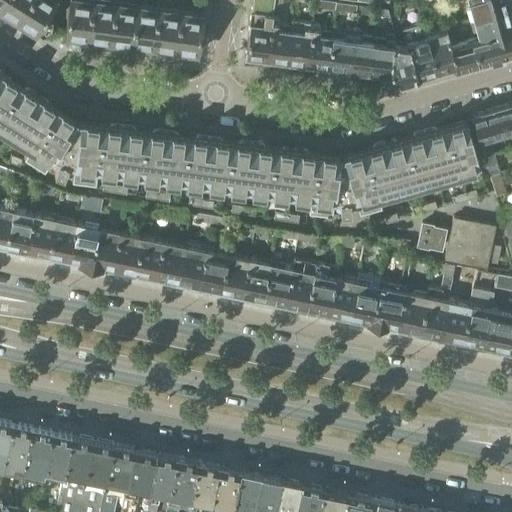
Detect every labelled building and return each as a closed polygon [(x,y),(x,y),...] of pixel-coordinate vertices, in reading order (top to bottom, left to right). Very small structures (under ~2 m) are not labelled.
[(0,0),(0,9),(6,13),(14,0),(0,0)] [(14,0),(6,13),(42,36),(51,31),(53,21),(45,16),(55,0),(14,0)] [(68,0),(65,35),(97,39),(102,2),(88,0),(68,0)] [(271,17),(272,9),(273,0),(251,0),(245,55),(246,55),(248,59),(257,60),(259,57),(266,58),(271,17)] [(273,0),(272,9),(280,10),(281,0),(273,0)] [(467,0),(472,17),(509,6),(508,5),(510,2),(509,0),(467,0)] [(335,1),(334,10),(354,12),(355,4),(335,1)] [(97,39),(131,43),(136,6),(102,2),(97,39)] [(131,43),(169,48),(174,11),(136,6),(131,43)] [(375,14),(389,16),(387,8),(376,6),(375,14)] [(472,17),(478,37),(511,27),(511,19),(511,18),(511,17),(511,9),(511,8),(508,7),(509,6),(472,17)] [(445,12),(449,25),(457,22),(453,10),(445,12)] [(174,11),(169,48),(197,52),(201,14),(174,11)] [(286,62),(291,24),(279,23),(279,18),(271,17),(266,58),(271,59),(273,62),(282,63),(284,60),(286,62)] [(300,63),(307,63),(313,22),(291,20),(291,24),(286,62),(287,61),(289,64),(298,65),(300,63)] [(327,67),(328,66),(333,29),(320,28),(321,23),(313,22),(307,63),(312,64),(314,67),(323,68),(325,66),(327,67)] [(401,29),(406,44),(415,77),(423,74),(426,77),(433,75),(434,71),(436,72),(425,34),(422,23),(401,29)] [(341,68),(348,69),(353,27),(345,26),(345,31),(333,29),(328,66),(330,69),(338,70),(341,68)] [(367,73),(368,72),(373,35),(361,33),(361,28),(353,27),(348,69),(353,69),(355,72),(364,73),(366,71),(367,73)] [(479,40),(450,48),(454,66),(455,68),(511,51),(511,27),(478,37),(479,40)] [(445,29),(425,34),(436,72),(436,71),(439,73),(446,71),(447,68),(454,66),(450,48),(445,29)] [(382,73),(387,74),(393,43),(394,33),(385,32),(385,36),(373,35),(368,72),(369,71),(371,74),(379,76),(382,73)] [(393,43),(387,74),(387,76),(392,77),(395,86),(416,80),(415,77),(406,44),(393,43)] [(0,123),(30,143),(23,155),(43,168),(51,156),(57,158),(53,170),(62,174),(66,162),(73,164),(71,178),(94,181),(96,167),(309,195),(307,209),(331,212),(332,198),(338,197),(339,210),(349,209),(348,197),(354,196),(358,210),(380,204),(376,190),(477,161),(465,119),(342,154),(342,155),(338,156),(338,154),(122,126),(78,120),(78,121),(74,120),(75,119),(0,71),(0,123)] [(488,133),(511,126),(511,125),(511,101),(471,114),(478,136),(488,133)] [(488,133),(478,136),(482,151),(492,148),(488,133)] [(483,155),(489,175),(497,173),(499,172),(493,152),(483,155)] [(10,153),(7,161),(19,165),(22,158),(10,153)] [(0,163),(0,172),(10,176),(13,169),(0,163)] [(489,175),(493,187),(495,194),(505,191),(500,172),(499,172),(497,173),(489,175)] [(22,181),(37,187),(40,179),(25,173),(22,181)] [(40,179),(37,187),(51,192),(54,184),(40,179)] [(102,189),(113,191),(115,183),(103,181),(102,189)] [(115,183),(113,191),(125,193),(127,185),(115,183)] [(144,196),(156,198),(158,190),(146,188),(144,196)] [(474,188),(451,195),(453,202),(477,196),(474,188)] [(66,198),(81,200),(82,192),(67,190),(66,198)] [(158,190),(156,198),(168,200),(169,192),(158,190)] [(82,192),(81,200),(95,202),(97,194),(82,192)] [(187,203),(199,205),(201,197),(189,195),(187,203)] [(109,205),(124,207),(125,199),(111,197),(109,205)] [(201,197),(199,205),(211,207),(212,199),(201,197)] [(125,199),(124,207),(138,209),(140,202),(125,199)] [(434,200),(411,206),(413,214),(436,207),(434,200)] [(230,210),(242,212),(243,205),(231,203),(230,210)] [(511,203),(499,207),(501,215),(511,211),(511,203)] [(0,246),(4,247),(12,207),(0,204),(0,246)] [(153,212),(168,214),(169,206),(155,204),(153,212)] [(243,205),(242,212),(254,214),(255,207),(243,205)] [(169,206),(168,214),(182,217),(184,209),(169,206)] [(16,247),(26,249),(33,212),(12,207),(4,247),(14,249),(16,247)] [(273,218),(285,220),(286,212),(274,210),(273,218)] [(196,219),(211,221),(212,214),(198,211),(196,219)] [(395,211),(383,214),(385,222),(397,218),(395,211)] [(511,211),(501,215),(503,222),(511,219),(511,211)] [(36,254),(47,256),(55,216),(33,212),(26,249),(35,251),(36,254)] [(286,212),(285,220),(297,222),(298,214),(286,212)] [(212,214),(211,221),(225,224),(227,216),(212,214)] [(59,256),(69,258),(76,220),(55,216),(47,256),(57,258),(59,256)] [(494,224),(484,222),(453,216),(444,257),(485,266),(494,224)] [(78,263),(90,265),(98,225),(76,220),(69,258),(78,260),(78,263)] [(239,228),(254,230),(255,223),(241,220),(239,228)] [(417,243),(427,245),(427,244),(440,247),(444,228),(431,225),(431,224),(421,222),(417,243)] [(255,223),(254,230),(268,233),(270,225),(255,223)] [(102,265),(113,267),(120,230),(98,225),(90,265),(101,268),(102,265)] [(275,234),(297,238),(298,230),(276,226),(275,234)] [(122,272),(134,274),(142,234),(120,230),(113,267),(121,269),(122,272)] [(297,238),(311,240),(318,241),(319,233),(298,230),(297,238)] [(146,274),(156,276),(163,239),(142,234),(134,274),(143,276),(146,274)] [(326,241),(340,244),(342,234),(328,234),(326,241)] [(342,234),(340,244),(352,246),(354,235),(342,234)] [(369,242),(386,244),(386,236),(370,234),(369,242)] [(386,236),(386,244),(402,245),(402,237),(386,236)] [(165,281),(176,283),(184,243),(163,239),(156,276),(164,278),(165,281)] [(189,283),(198,285),(206,248),(184,243),(176,283),(186,285),(189,283)] [(207,290),(219,292),(227,252),(206,248),(198,285),(206,286),(207,290)] [(233,292),(242,294),(249,257),(227,252),(219,292),(231,294),(233,292)] [(293,308),(305,310),(315,261),(294,256),(292,266),(284,303),(292,304),(293,308)] [(250,299),(262,301),(270,261),(249,257),(242,294),(249,295),(250,299)] [(319,310),(327,312),(334,274),(326,273),(328,263),(315,260),(315,261),(305,310),(316,312),(319,310)] [(276,301),(284,303),(292,266),(270,261),(262,301),(274,303),(276,301)] [(473,277),(494,282),(497,272),(487,270),(476,267),(473,277)] [(361,319),(369,321),(377,283),(379,274),(357,270),(355,279),(348,319),(358,321),(361,319)] [(497,272),(494,282),(507,284),(509,274),(499,272),(497,272)] [(427,284),(425,294),(416,333),(428,336),(431,333),(440,335),(448,298),(446,298),(451,275),(442,273),(439,287),(427,284)] [(336,316),(348,319),(355,279),(334,274),(327,312),(335,313),(336,316)] [(383,323),(394,325),(402,289),(377,283),(369,321),(371,321),(372,324),(380,326),(383,323)] [(406,331),(416,333),(425,294),(402,289),(394,325),(404,328),(406,331)] [(475,343),(482,344),(490,307),(482,306),(484,297),(470,294),(468,303),(460,342),(471,345),(475,343)] [(448,340),(460,342),(468,303),(448,298),(440,335),(446,337),(448,340)] [(492,349),(503,351),(511,312),(490,307),(482,344),(490,346),(492,349)] [(511,311),(511,312),(503,351),(511,352),(511,311)] [(0,463),(8,420),(0,418),(0,463)] [(10,469),(21,471),(30,424),(8,420),(0,463),(0,471),(9,473),(10,469)] [(20,475),(40,479),(50,429),(30,424),(21,471),(20,475)] [(40,479),(60,484),(70,433),(50,429),(40,479)] [(61,511),(76,511),(92,437),(70,433),(60,484),(56,503),(55,510),(61,511)] [(97,511),(111,441),(92,437),(76,511),(97,511)] [(111,511),(117,484),(117,485),(118,480),(126,482),(132,446),(111,441),(97,511),(111,511)] [(134,511),(135,511),(133,511),(139,484),(147,486),(154,450),(132,446),(126,482),(124,493),(123,493),(119,511),(134,511)] [(154,511),(159,489),(168,490),(175,455),(154,450),(147,486),(141,511),(154,511)] [(196,459),(175,455),(168,490),(166,502),(163,511),(175,511),(177,505),(187,507),(196,459)] [(202,498),(210,499),(217,463),(196,459),(187,507),(200,509),(202,498)] [(220,511),(221,508),(231,510),(239,468),(217,463),(210,499),(208,510),(215,511),(220,511)] [(250,511),(259,473),(259,472),(239,468),(231,510),(230,511),(250,511)] [(271,511),(279,477),(259,473),(250,511),(271,511)] [(292,511),(298,480),(279,476),(279,477),(271,511),(292,511)] [(316,511),(322,485),(298,480),(292,511),(316,511)] [(340,511),(346,490),(322,485),(316,511),(340,511)] [(366,511),(370,495),(346,490),(340,511),(366,511)] [(391,511),(393,500),(370,495),(366,511),(391,511)] [(0,511),(15,511),(17,506),(7,504),(7,505),(0,503),(0,497),(0,496),(0,511)] [(415,511),(417,505),(393,500),(391,511),(415,511)]
